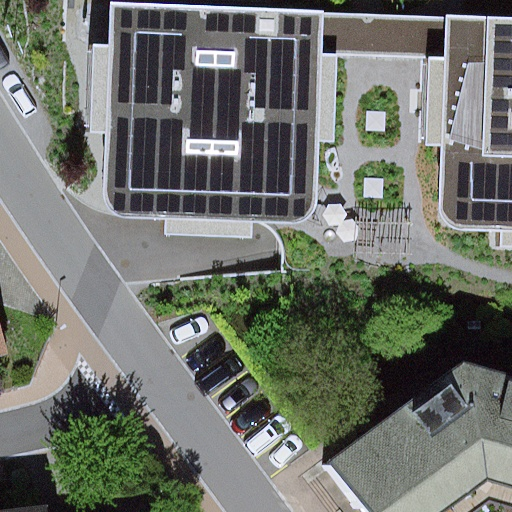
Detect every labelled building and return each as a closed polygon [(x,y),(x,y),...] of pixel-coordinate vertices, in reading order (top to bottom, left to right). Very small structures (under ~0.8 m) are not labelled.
[(318,13),(110,4),(102,195),(109,210),(117,218),(293,222),(307,218),(314,211),(315,196),(318,13)] [(511,20),(443,18),(438,212),(445,221),(455,227),(477,230),(511,231),(511,20)] [(0,350),(14,346),(0,304),(0,350)] [(353,511),(511,511),(511,378),(463,364),(318,463),(353,511)] [(28,511),(26,498),(0,500),(0,511),(28,511)]
